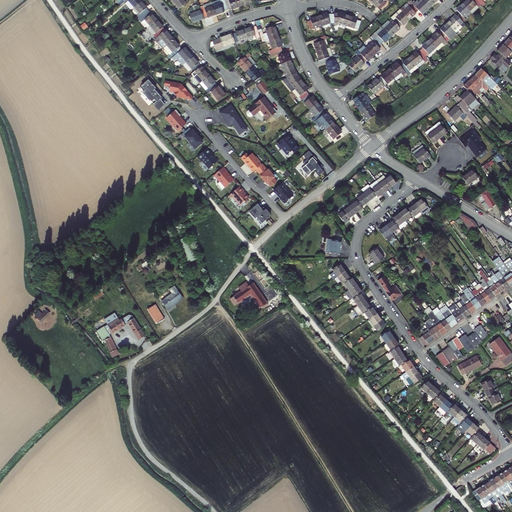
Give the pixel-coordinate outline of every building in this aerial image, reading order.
[(171,0),(179,9),(187,3),(184,0),(171,0)] [(224,0),(215,0),(212,1),(213,5),(216,15),(225,12),(224,10),(228,9),(224,0)] [(240,7),(238,0),(224,0),(228,9),(231,8),(232,10),(240,7)] [(386,4),(383,1),(382,0),(372,0),(371,2),(376,8),(377,7),(380,10),(386,4)] [(431,6),(425,0),(423,0),(418,5),(414,1),(412,4),(417,10),(422,15),(431,6)] [(467,0),(463,4),(470,11),(472,13),(481,5),(479,2),(476,0),(467,0)] [(134,7),(142,17),(149,11),(146,8),(147,8),(141,1),(134,7)] [(402,12),(409,19),(416,13),(415,12),(417,10),(412,4),(409,1),(407,3),(409,6),(406,9),(404,7),(400,10),(402,12)] [(460,14),(457,16),(463,22),(465,19),(463,17),(470,11),(463,4),(456,10),(460,14)] [(188,11),(189,14),(192,23),(204,19),(204,18),(200,7),(199,5),(191,8),(188,11)] [(216,15),(213,5),(205,8),(204,6),(200,7),(204,18),(207,16),(208,18),(216,15)] [(142,17),(150,27),(158,20),(152,14),(149,11),(142,17)] [(402,12),(393,21),(399,27),(402,25),(403,25),(409,19),(402,12)] [(334,14),(334,25),(337,25),(337,26),(345,29),(345,28),(346,25),(349,16),(341,13),(334,13),(334,14)] [(319,17),(322,25),(330,23),(330,25),(334,25),(334,14),(327,14),(319,17)] [(346,25),(358,30),(361,21),(357,20),(358,19),(349,16),(346,25)] [(453,18),(447,24),(453,31),(456,34),(463,27),(460,25),(463,22),(457,16),(455,18),(453,18)] [(310,30),(322,25),(319,17),(310,20),(311,20),(307,22),(310,30)] [(391,18),(382,27),(384,30),(393,21),(391,18)] [(158,20),(150,27),(156,33),(153,35),(156,38),(165,30),(163,27),(164,27),(158,20)] [(391,37),(400,28),(399,27),(393,21),(384,30),(391,37)] [(442,31),(439,33),(447,42),(450,39),(456,34),(453,31),(447,24),(440,30),(442,31)] [(259,34),(256,26),(252,27),(252,26),(244,29),(247,38),(259,34)] [(279,38),(275,26),(266,29),(267,33),(263,34),(265,43),(270,41),(279,38)] [(382,27),(375,33),(378,35),(384,30),(382,27)] [(247,38),(244,29),(235,32),(235,33),(232,34),(235,43),(247,38)] [(156,38),(153,40),(156,43),(157,42),(163,50),(167,46),(174,39),(169,33),(168,33),(165,30),(156,38)] [(375,33),(372,36),(381,44),(384,42),(384,43),(391,37),(384,30),(378,35),(375,33)] [(438,32),(428,41),(435,48),(438,51),(444,45),(445,45),(447,43),(447,42),(439,33),(438,32)] [(231,33),(219,37),(220,39),(223,47),(235,43),(232,34),(231,33)] [(326,39),(325,36),(314,40),(315,43),(314,44),(316,52),(326,49),(323,41),(326,39)] [(374,42),(367,48),(374,55),(380,49),(378,47),(381,44),(372,36),(370,38),(374,42)] [(274,53),(282,51),(281,47),(282,47),(279,38),(270,41),(274,53)] [(511,41),(509,38),(503,44),(511,52),(511,41)] [(172,58),(175,56),(182,49),(179,46),(180,46),(174,39),(167,46),(170,49),(166,52),(169,55),(167,57),(170,60),(172,58)] [(215,51),(219,50),(223,48),(223,47),(220,39),(210,42),(210,48),(214,46),(215,51)] [(426,57),(435,48),(428,41),(422,47),(423,48),(420,50),(426,57)] [(506,59),(511,52),(503,44),(497,50),(499,52),(506,59)] [(183,65),(186,63),(193,56),(188,49),(185,47),(182,49),(175,56),(172,58),(174,61),(177,59),(182,66),(183,65)] [(332,56),(329,48),(326,49),(316,52),(319,61),(321,60),(322,63),(326,62),(338,58),(337,54),(332,56)] [(367,61),(374,55),(367,48),(358,57),(364,63),(366,60),(367,61)] [(417,52),(410,58),(416,65),(423,59),(425,62),(428,59),(426,57),(420,50),(417,53),(417,52)] [(282,64),(291,61),(287,52),(283,54),(282,51),(274,53),(275,57),(279,56),(282,64)] [(507,68),(511,63),(506,59),(499,52),(496,56),(494,54),(490,58),(492,60),(492,61),(499,67),(503,64),(507,68)] [(251,56),(248,53),(241,59),(237,63),(245,72),(253,66),(256,63),(250,57),(251,56)] [(192,69),(194,72),(201,66),(198,64),(199,63),(193,56),(186,63),(192,69)] [(336,62),(343,60),(340,57),(338,58),(326,62),(330,75),(339,72),(336,62)] [(355,73),(365,64),(364,63),(358,57),(349,66),(355,73)] [(409,71),(416,65),(410,58),(403,63),(403,64),(400,67),(406,73),(408,76),(411,74),(409,71)] [(423,59),(416,65),(418,68),(425,62),(423,59)] [(287,77),(294,73),(292,70),(293,69),(291,61),(282,64),(285,73),(287,77)] [(186,63),(183,65),(189,72),(192,69),(186,63)] [(396,81),(406,73),(400,67),(398,69),(395,65),(388,71),(394,78),(396,81)] [(418,68),(416,65),(409,71),(411,74),(418,68)] [(192,74),(200,84),(202,82),(210,75),(201,66),(194,72),(192,74)] [(245,72),(253,82),(259,77),(264,72),(262,69),(258,73),(253,66),(245,72)] [(488,87),(489,88),(494,84),(495,86),(497,84),(481,68),(475,75),(488,87)] [(394,78),(388,71),(381,76),(381,77),(379,79),(384,86),(387,84),(389,87),(395,82),(393,79),(394,78)] [(295,89),(303,83),(297,76),(296,76),(294,73),(287,77),(282,80),(291,93),(291,92),(295,89)] [(205,91),(208,94),(211,91),(218,86),(215,83),(216,82),(210,75),(202,82),(208,88),(205,91)] [(469,80),(478,90),(482,87),(485,90),(488,87),(475,75),(469,80)] [(374,94),(384,86),(379,79),(378,78),(368,86),(374,94)] [(468,90),(470,93),(472,91),(475,94),(478,90),(469,80),(463,86),(468,90)] [(158,111),(164,106),(160,100),(158,98),(159,97),(155,92),(153,91),(156,89),(152,85),(152,86),(148,81),(144,85),(143,84),(140,87),(144,92),(143,93),(146,98),(148,97),(150,100),(152,103),(154,101),(156,103),(154,105),(153,105),(158,111)] [(189,101),(193,98),(185,89),(185,90),(183,89),(184,89),(182,86),(181,84),(165,81),(164,86),(170,87),(169,92),(173,93),(178,98),(179,97),(181,99),(182,98),(184,100),(187,98),(189,101)] [(200,84),(205,91),(208,88),(202,82),(200,84)] [(302,100),(308,94),(306,91),(308,90),(303,83),(295,89),(291,92),(297,99),(296,100),(298,103),(302,100)] [(263,95),(264,94),(256,84),(255,85),(263,95)] [(226,95),(218,85),(218,86),(211,91),(219,101),(226,95)] [(468,90),(460,98),(461,99),(462,100),(471,110),(479,103),(470,93),(468,90)] [(365,96),(363,92),(352,100),(360,111),(368,105),(371,103),(372,102),(367,94),(365,96)] [(310,110),(317,104),(312,97),(311,97),(308,94),(302,100),(310,110)] [(263,117),(266,120),(276,112),(273,109),(263,97),(255,104),(255,105),(248,111),(252,116),(260,110),(264,116),(263,117)] [(462,100),(456,106),(464,113),(477,128),(479,126),(476,122),(477,121),(470,113),(472,111),(471,110),(462,100)] [(371,103),(368,105),(375,115),(378,113),(371,103)] [(318,120),(324,114),(322,111),(323,110),(317,104),(310,110),(318,120)] [(231,105),(219,113),(229,127),(232,124),(239,135),(247,130),(231,105)] [(375,115),(368,105),(360,111),(367,121),(375,115)] [(464,113),(456,106),(448,114),(454,122),(464,113)] [(169,107),(165,110),(168,115),(173,111),(169,107)] [(180,116),(175,110),(166,118),(174,127),(173,129),(177,132),(186,124),(183,120),(182,121),(179,117),(180,116)] [(318,120),(315,122),(319,127),(322,125),(326,129),(333,123),(325,113),(324,114),(318,120)] [(473,125),(465,117),(462,120),(469,128),(473,125)] [(451,122),(447,124),(454,133),(457,131),(451,122)] [(341,133),(333,123),(326,129),(334,139),(341,133)] [(434,130),(440,138),(447,132),(441,125),(438,127),(436,124),(432,126),(434,130)] [(432,126),(424,132),(433,143),(440,138),(434,130),(432,126)] [(202,142),(192,131),(185,137),(191,144),(190,144),(194,149),(202,142)] [(460,141),(465,148),(468,146),(469,145),(473,151),(472,152),(477,158),(487,151),(480,142),(481,140),(474,131),(460,141)] [(299,149),(287,135),(276,145),(280,151),(282,149),(287,155),(292,151),(294,154),(299,149)] [(511,140),(511,139),(509,136),(502,142),(505,146),(511,140)] [(211,154),(207,148),(197,156),(201,161),(202,161),(209,169),(218,161),(213,156),(213,157),(211,154)] [(414,156),(419,163),(429,155),(424,148),(414,156)] [(314,157),(309,151),(303,156),(307,160),(308,161),(314,157)] [(499,162),(504,157),(500,153),(495,158),(499,162)] [(255,170),(260,166),(258,164),(258,163),(259,163),(255,157),(254,158),(251,154),(248,157),(245,154),(240,158),(245,163),(248,166),(248,167),(252,172),(255,170)] [(305,166),(302,169),(308,176),(315,169),(317,171),(316,172),(319,176),(324,171),(319,166),(317,167),(315,164),(317,163),(315,161),(316,160),(314,157),(308,161),(307,160),(303,164),(305,166)] [(260,166),(255,170),(261,176),(260,176),(266,184),(267,183),(270,187),(277,182),(273,178),(274,178),(267,170),(267,171),(262,165),(261,165),(260,166)] [(227,172),(223,167),(214,175),(225,188),(233,180),(228,175),(228,176),(226,174),(227,172)] [(478,177),(473,169),(462,177),(468,184),(478,177)] [(383,175),(376,180),(379,184),(386,179),(383,175)] [(386,179),(391,186),(396,183),(390,175),(386,179)] [(384,191),(391,186),(386,179),(379,184),(384,191)] [(371,189),(379,184),(376,180),(368,185),(371,189)] [(292,196),(281,183),(273,190),(278,195),(280,197),(279,198),(284,204),(292,196)] [(377,197),(384,191),(379,184),(371,189),(376,195),(377,197)] [(369,201),(376,195),(371,189),(368,185),(362,190),(369,201)] [(243,192),(239,186),(228,196),(229,198),(232,196),(240,206),(248,198),(244,194),(242,193),(243,192)] [(490,208),(496,205),(487,189),(481,194),(485,201),(490,208)] [(362,206),(369,201),(363,193),(356,198),(357,200),(362,206)] [(481,194),(476,198),(481,204),(485,201),(481,194)] [(420,212),(427,206),(422,199),(415,204),(420,212)] [(356,213),(363,208),(362,206),(357,200),(350,205),(356,213)] [(257,204),(248,212),(254,219),(256,217),(261,224),(270,216),(263,208),(261,209),(257,204)] [(413,217),(420,212),(415,204),(408,210),(412,215),(413,217)] [(348,219),(356,213),(350,205),(338,215),(345,225),(349,221),(348,219)] [(405,221),(412,215),(408,210),(406,208),(399,213),(405,221)] [(470,231),(477,226),(473,221),(458,211),(456,213),(470,231)] [(407,223),(405,221),(399,213),(392,219),(393,220),(398,226),(399,228),(400,229),(407,223)] [(392,233),(399,228),(398,226),(393,220),(387,225),(392,233)] [(385,238),(392,233),(387,225),(379,231),(385,238)] [(177,240),(187,263),(196,259),(187,236),(177,240)] [(341,241),(328,239),(326,252),(339,254),(341,241)] [(376,248),(369,253),(376,263),(384,258),(376,248)] [(501,260),(494,265),(497,269),(499,271),(509,285),(511,282),(511,275),(508,269),(506,267),(504,264),(501,260)] [(338,276),(345,271),(340,264),(333,269),(338,276)] [(489,278),(489,277),(488,278),(481,270),(478,272),(480,275),(495,296),(500,292),(489,278)] [(350,278),(345,271),(338,276),(343,283),(344,282),(350,278)] [(499,271),(494,274),(504,288),(509,285),(499,271)] [(494,274),(489,278),(500,292),(504,289),(504,288),(494,274)] [(490,299),(495,296),(480,275),(478,276),(480,279),(477,281),(482,287),(490,299)] [(384,276),(378,281),(384,290),(385,289),(387,292),(386,292),(392,301),(402,294),(396,286),(391,289),(387,285),(389,284),(384,276)] [(344,282),(349,290),(357,284),(352,277),(350,278),(344,282)] [(266,300),(253,283),(249,286),(246,282),(239,287),(242,291),(231,299),(236,305),(251,294),(260,305),(266,300)] [(362,292),(357,284),(349,290),(346,292),(350,299),(353,298),(360,293),(362,292)] [(482,287),(477,291),(483,299),(486,302),(490,299),(482,287)] [(467,288),(463,291),(470,302),(476,309),(480,306),(471,292),(467,288)] [(476,289),(471,292),(480,306),(486,302),(483,299),(477,291),(476,289)] [(94,295),(96,299),(104,294),(102,290),(94,295)] [(365,300),(360,293),(353,298),(358,305),(365,300)] [(169,315),(185,303),(178,294),(162,306),(169,315)] [(153,299),(146,304),(158,324),(165,319),(153,299)] [(371,307),(365,300),(358,305),(355,307),(360,315),(364,312),(371,307)] [(462,301),(456,306),(464,318),(471,313),(465,305),(462,301)] [(470,302),(465,305),(471,313),(476,309),(470,302)] [(456,306),(455,305),(448,309),(458,322),(464,318),(456,306)] [(377,314),(372,306),(371,307),(364,312),(369,319),(377,314)] [(41,321),(50,312),(44,307),(36,316),(41,321)] [(442,314),(451,327),(458,322),(448,309),(442,314)] [(141,340),(147,336),(144,331),(135,315),(131,314),(122,319),(118,311),(107,317),(110,322),(99,328),(104,338),(106,337),(113,350),(118,348),(111,333),(131,322),(141,340)] [(440,312),(435,316),(446,331),(451,327),(442,314),(440,312)] [(493,313),(488,317),(493,323),(497,329),(502,326),(493,313)] [(385,325),(377,314),(369,319),(377,331),(385,325)] [(486,314),(482,317),(487,325),(488,326),(493,323),(488,317),(486,314)] [(434,315),(430,318),(441,335),(446,331),(435,316),(434,315)] [(441,335),(430,318),(423,323),(427,329),(435,339),(441,335)] [(488,337),(480,325),(473,330),(474,332),(482,342),(488,337)] [(488,326),(487,325),(483,328),(488,335),(493,332),(488,326)] [(424,346),(435,339),(427,329),(423,332),(423,334),(424,335),(419,339),(424,346)] [(394,337),(389,330),(381,336),(386,343),(394,337)] [(482,342),(474,332),(468,337),(476,347),(482,342)] [(463,346),(467,353),(476,347),(468,337),(466,334),(459,339),(463,346)] [(399,345),(394,337),(386,343),(391,350),(397,346),(399,345)] [(458,349),(463,346),(459,339),(457,337),(452,340),(458,349)] [(489,344),(504,363),(511,356),(511,354),(499,337),(489,344)] [(452,340),(447,344),(449,347),(454,353),(458,350),(458,349),(452,340)] [(402,353),(397,346),(391,350),(390,351),(395,358),(402,353)] [(454,353),(449,347),(442,352),(447,360),(455,355),(454,353)] [(118,348),(113,350),(116,356),(121,354),(118,348)] [(442,352),(436,356),(443,366),(449,363),(447,360),(442,352)] [(407,361),(402,353),(395,358),(392,360),(397,368),(401,365),(407,361)] [(477,356),(458,366),(462,374),(465,373),(482,365),(477,356)] [(401,365),(406,372),(414,367),(409,359),(407,361),(401,365)] [(409,376),(414,384),(422,378),(414,367),(406,372),(402,375),(405,379),(409,376)] [(484,392),(486,395),(493,391),(492,388),(494,387),(490,379),(481,384),(485,392),(484,392)] [(427,394),(434,387),(427,381),(421,388),(427,394)] [(440,392),(434,387),(427,394),(434,400),(439,394),(440,392)] [(499,392),(498,389),(493,391),(486,395),(487,398),(488,398),(492,405),(501,401),(497,393),(499,392)] [(446,400),(439,394),(434,400),(433,401),(440,407),(446,400)] [(453,405),(446,400),(440,407),(437,409),(444,415),(446,414),(446,413),(453,405)] [(461,410),(454,404),(453,405),(446,413),(446,414),(452,420),(455,417),(461,410)] [(467,415),(461,410),(455,417),(461,423),(466,417),(467,415)] [(473,423),(466,417),(461,423),(460,424),(467,430),(473,423)] [(479,429),(473,423),(467,430),(473,436),(477,431),(479,429)] [(484,437),(477,431),(473,436),(471,438),(478,444),(484,437)] [(490,443),(484,437),(478,444),(484,450),(490,443)] [(490,443),(485,449),(491,453),(496,447),(490,443)] [(511,476),(507,469),(503,472),(511,486),(511,476)] [(511,488),(511,486),(503,472),(498,475),(508,489),(509,491),(511,488)] [(508,489),(498,475),(494,478),(503,492),(504,492),(508,489)] [(503,492),(494,478),(489,481),(500,496),(505,504),(507,502),(501,493),(503,492)] [(500,496),(489,481),(485,484),(491,493),(497,503),(500,501),(497,498),(500,496)] [(491,493),(485,484),(480,487),(487,497),(489,500),(497,511),(500,509),(496,504),(497,503),(491,493)] [(473,492),(482,505),(489,500),(487,497),(480,487),(473,492)]
